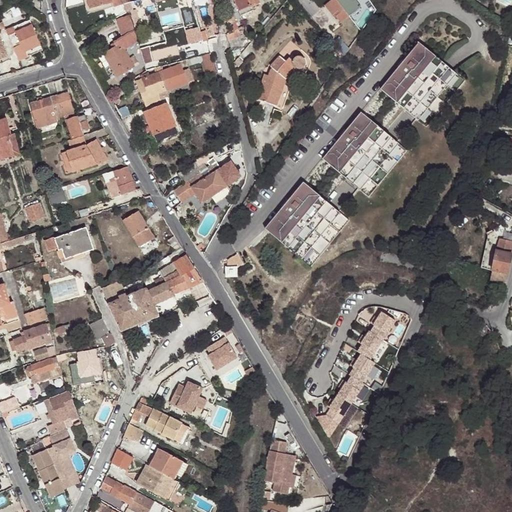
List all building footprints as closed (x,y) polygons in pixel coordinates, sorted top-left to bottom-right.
[(111,3),(110,0),(87,0),(88,0),(90,9),(111,3)] [(239,12),(251,7),(259,3),(257,0),(232,0),(234,3),(235,2),(239,12)] [(331,0),(324,5),(334,17),(335,16),(341,23),(362,7),(356,0),(331,0)] [(123,4),(125,12),(130,11),(135,10),(133,1),(129,2),(123,4)] [(112,7),(111,3),(90,9),(86,12),(90,13),(112,7)] [(254,12),(251,7),(239,12),(242,18),(254,12)] [(122,35),(135,31),(129,15),(117,19),(122,35)] [(31,19),(6,29),(8,34),(15,31),(20,44),(14,47),(19,60),(28,56),(26,51),(41,45),(31,19)] [(195,43),(202,41),(200,33),(196,20),(193,21),(189,22),(195,43)] [(237,30),(234,22),(227,25),(230,33),(236,31),(237,30)] [(203,42),(207,41),(213,39),(212,36),(209,28),(206,29),(206,31),(200,33),(202,41),(203,42)] [(0,56),(10,52),(0,30),(0,56)] [(15,31),(8,34),(14,47),(20,44),(15,31)] [(124,49),(138,41),(135,31),(122,35),(122,37),(120,38),(125,45),(122,46),(124,49)] [(236,31),(230,33),(225,36),(227,41),(238,37),(236,31)] [(135,66),(124,49),(122,46),(125,45),(120,38),(114,42),(116,45),(103,53),(117,76),(135,66)] [(416,42),(378,88),(416,119),(454,72),(416,42)] [(41,45),(26,51),(28,56),(44,50),(41,45)] [(293,53),(292,55),(291,57),(291,59),(292,62),(292,63),(294,66),(296,67),(300,68),(301,68),(305,67),(308,64),(310,60),(310,56),(308,52),(305,49),(300,48),(296,50),(293,53)] [(10,52),(0,56),(0,62),(12,57),(10,52)] [(291,57),(292,55),(288,52),(284,56),(279,52),(270,66),(272,68),(269,71),(268,76),(265,74),(257,99),(277,106),(286,79),(294,66),(292,63),(292,62),(291,59),(291,57)] [(211,57),(210,54),(185,61),(186,66),(204,62),(203,59),(211,57)] [(215,74),(211,57),(203,59),(204,62),(207,77),(215,74)] [(158,68),(161,67),(159,61),(143,65),(145,71),(154,69),(158,68)] [(181,65),(164,70),(159,72),(160,73),(166,90),(187,83),(186,81),(184,72),(181,65)] [(296,67),(294,66),(286,79),(291,83),(301,68),(300,68),(296,67)] [(456,74),(454,72),(416,119),(418,121),(456,74)] [(160,73),(155,74),(142,79),(148,96),(166,90),(160,73)] [(57,96),(63,115),(75,112),(69,92),(57,96)] [(55,118),(63,115),(57,96),(49,98),(53,112),(55,118)] [(30,103),(34,117),(53,112),(49,98),(30,103)] [(145,114),(149,122),(156,141),(178,133),(167,103),(145,112),(145,114)] [(56,122),(55,118),(53,112),(34,117),(38,127),(56,122)] [(359,113),(321,159),(359,190),(397,143),(359,113)] [(66,121),(72,138),(76,137),(83,135),(82,131),(89,129),(84,114),(66,121)] [(143,124),(149,122),(145,114),(140,116),(143,124)] [(0,120),(0,147),(13,144),(11,136),(6,118),(0,120)] [(86,144),(83,135),(76,137),(72,138),(67,140),(70,150),(79,147),(86,144)] [(13,144),(0,147),(0,156),(17,152),(12,136),(11,136),(13,144)] [(95,140),(86,144),(97,164),(97,165),(106,160),(95,140)] [(397,143),(359,190),(361,191),(399,144),(397,143)] [(86,144),(79,147),(70,150),(75,167),(77,171),(97,164),(86,144)] [(75,167),(70,150),(61,153),(66,170),(75,167)] [(177,174),(183,183),(187,181),(199,173),(195,163),(177,174)] [(183,183),(172,191),(181,204),(194,194),(202,204),(212,197),(226,187),(211,165),(199,173),(187,181),(183,183)] [(135,191),(125,167),(111,171),(114,177),(122,195),(135,191)] [(108,179),(114,177),(111,171),(102,174),(106,184),(110,182),(108,179)] [(116,196),(122,195),(114,177),(108,179),(110,182),(116,196)] [(303,183),(264,229),(302,260),(340,213),(303,183)] [(226,187),(212,197),(216,203),(230,193),(226,187)] [(39,218),(43,217),(45,216),(44,213),(43,214),(39,203),(24,209),(29,222),(39,218)] [(124,220),(140,247),(155,238),(138,211),(124,220)] [(340,213),(302,260),(304,262),(342,215),(340,213)] [(86,227),(56,237),(59,249),(62,248),(66,258),(94,248),(86,227)] [(25,240),(24,235),(7,240),(5,241),(7,246),(25,240)] [(175,250),(181,246),(175,236),(169,240),(175,250)] [(59,249),(56,237),(45,242),(48,253),(59,249)] [(497,249),(511,253),(511,250),(511,239),(501,237),(497,249)] [(195,246),(199,251),(204,249),(200,243),(195,246)] [(492,270),(507,273),(511,253),(497,249),(496,251),(492,270)] [(188,288),(203,282),(187,256),(174,264),(181,277),(183,277),(188,288)] [(161,272),(168,283),(173,294),(188,288),(183,277),(181,277),(174,264),(161,272)] [(224,267),(224,276),(236,276),(236,267),(224,267)] [(495,281),(506,283),(507,273),(492,270),(491,275),(492,275),(495,281)] [(148,289),(130,296),(122,279),(103,286),(122,331),(158,316),(155,304),(149,292),(148,289)] [(149,292),(155,304),(174,296),(173,294),(168,283),(149,292)] [(0,316),(3,324),(19,318),(12,300),(9,300),(3,284),(0,284),(0,316)] [(43,308),(25,314),(29,325),(47,319),(43,308)] [(387,309),(378,321),(379,322),(375,328),(373,327),(364,340),(365,340),(360,347),(364,350),(355,362),(356,363),(351,370),(353,371),(348,377),(347,377),(329,402),(330,402),(325,410),(338,419),(365,380),(364,378),(377,360),(373,356),(400,318),(387,309)] [(3,324),(0,324),(0,330),(7,328),(9,334),(23,329),(19,318),(3,324)] [(111,334),(105,318),(92,323),(98,338),(101,337),(111,334)] [(53,329),(54,332),(58,334),(66,331),(71,327),(69,323),(53,329)] [(228,324),(222,328),(226,336),(233,332),(228,324)] [(46,326),(31,330),(36,346),(50,341),(46,326)] [(36,346),(31,330),(24,332),(25,337),(28,348),(36,346)] [(111,334),(101,337),(105,347),(113,343),(115,343),(111,334)] [(17,351),(28,348),(25,337),(14,340),(17,351)] [(237,357),(225,337),(206,348),(209,354),(208,355),(217,370),(237,357)] [(244,352),(239,343),(235,346),(241,355),(244,352)] [(37,362),(50,357),(47,348),(33,353),(37,362)] [(78,355),(80,364),(80,365),(97,361),(95,352),(78,355)] [(60,368),(56,358),(27,368),(25,370),(27,376),(30,378),(35,376),(50,371),(60,368)] [(80,365),(80,364),(78,365),(81,379),(102,374),(99,360),(97,361),(80,365)] [(63,374),(60,368),(50,371),(52,378),(63,374)] [(50,371),(35,376),(37,383),(52,378),(50,371)] [(169,403),(191,414),(204,387),(189,380),(186,386),(179,382),(169,403)] [(73,400),(70,391),(61,394),(61,396),(65,403),(73,400)] [(65,403),(61,396),(45,402),(54,425),(54,426),(64,422),(70,420),(65,403)] [(145,405),(147,400),(141,398),(132,419),(137,421),(141,412),(145,405)] [(80,418),(73,400),(65,403),(70,420),(71,421),(80,418)] [(9,401),(0,405),(0,410),(1,414),(7,412),(13,410),(9,401)] [(153,409),(145,405),(141,412),(149,416),(153,409)] [(146,425),(155,429),(162,413),(154,410),(146,425)] [(162,413),(155,429),(184,443),(192,428),(162,413)] [(54,426),(54,425),(48,427),(51,436),(58,432),(56,428),(65,424),(64,422),(54,426)] [(58,432),(67,428),(65,424),(56,428),(58,432)] [(138,443),(143,431),(129,424),(123,436),(138,443)] [(50,449),(44,451),(63,492),(78,485),(72,471),(68,473),(65,466),(66,466),(63,458),(72,454),(63,434),(46,441),(50,449)] [(267,452),(265,481),(274,483),(272,491),(288,495),(290,487),(292,475),(296,456),(286,454),(288,442),(269,439),(267,452)] [(44,451),(40,441),(27,447),(32,457),(44,451)] [(148,465),(172,478),(173,475),(180,461),(156,449),(148,465)] [(63,492),(44,451),(32,457),(50,499),(64,493),(63,492)] [(180,461),(173,475),(177,477),(184,463),(180,461)] [(137,483),(165,499),(176,480),(172,478),(148,465),(146,465),(137,483)] [(115,483),(105,477),(102,484),(112,490),(115,483)] [(169,501),(180,482),(176,480),(165,499),(169,501)] [(135,511),(150,511),(156,502),(124,485),(123,487),(115,483),(112,490),(110,493),(130,504),(134,506),(132,510),(135,511)] [(102,484),(100,488),(110,493),(112,490),(102,484)]
